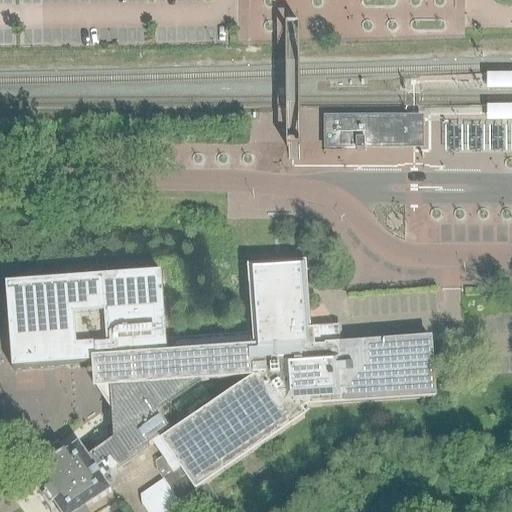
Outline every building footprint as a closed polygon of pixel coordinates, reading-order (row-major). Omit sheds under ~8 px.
[(511,76),(485,76),(486,91),(511,90),(511,76)] [(486,122),(511,122),(511,107),(486,108),(486,122)] [(340,123),(340,118),(323,118),(322,153),(355,153),(355,150),(340,150),(340,148),(323,148),(323,123),(340,123)] [(404,148),(404,123),(356,123),(356,118),(340,118),(340,123),(323,123),(323,148),(340,148),(340,150),(355,150),(355,153),(355,156),(364,156),(364,153),(364,148),(404,148)] [(422,118),(356,118),(356,123),(404,123),(404,148),(364,148),(364,153),(422,153),(422,118)] [(17,352),(11,352),(12,370),(107,363),(116,363),(116,375),(117,387),(109,388),(113,442),(89,458),(87,459),(78,445),(33,476),(46,494),(45,495),(52,505),(53,505),(58,511),(86,511),(85,510),(108,494),(110,493),(109,491),(101,480),(115,470),(151,445),(159,440),(170,432),(156,412),(200,382),(259,378),(162,444),(159,440),(151,445),(166,467),(172,475),(162,481),(169,491),(186,479),(195,492),(303,419),(300,414),(308,408),(434,399),(432,373),(442,372),(441,361),(432,362),(430,341),(327,348),(326,333),(320,333),(311,334),(305,263),(247,267),(252,334),(165,341),(160,274),(101,278),(101,285),(13,292),(17,352)] [(146,511),(183,511),(168,491),(176,501),(162,481),(140,496),(140,504),(146,511)]
